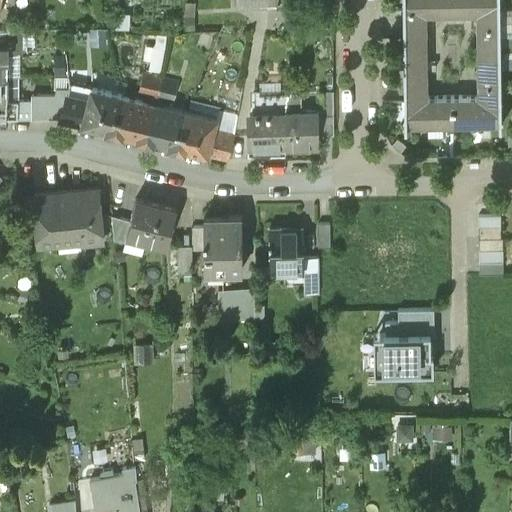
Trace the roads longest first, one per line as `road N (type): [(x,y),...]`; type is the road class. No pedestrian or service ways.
road 1 (residential): [(0,133),(87,139),(208,175),(359,172)]
road 2 (residential): [(461,166),(461,383)]
road 3 (residential): [(359,172),(366,114),(360,0)]
